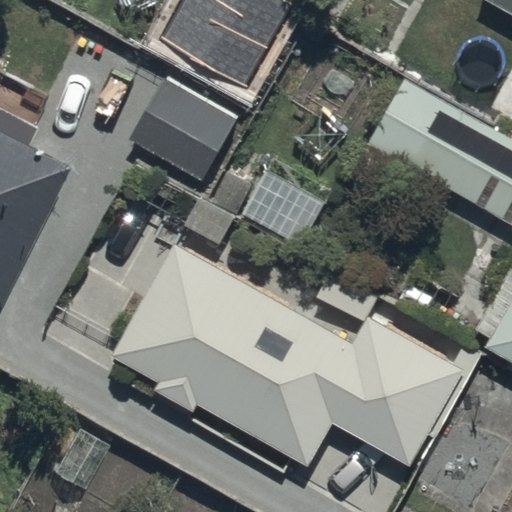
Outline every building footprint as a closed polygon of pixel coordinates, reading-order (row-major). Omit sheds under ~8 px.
[(300,3),(295,0),(186,0),(154,58),(235,103),(244,87),(251,91),(300,3)] [(511,0),(491,0),(511,10),(511,0)] [(511,225),(511,140),(407,81),(371,147),(511,225)] [(167,90),(139,144),(211,179),(238,125),(167,90)] [(68,172),(0,138),(0,308),(2,309),(13,288),(19,291),(33,262),(26,259),(68,172)] [(325,204),(267,173),(244,219),(304,248),(325,204)] [(354,344),(179,248),(114,359),(163,386),(158,395),(198,417),(204,407),(317,470),(341,426),(416,467),(468,371),(369,317),(354,344)] [(511,310),(489,352),(511,364),(511,310)]
